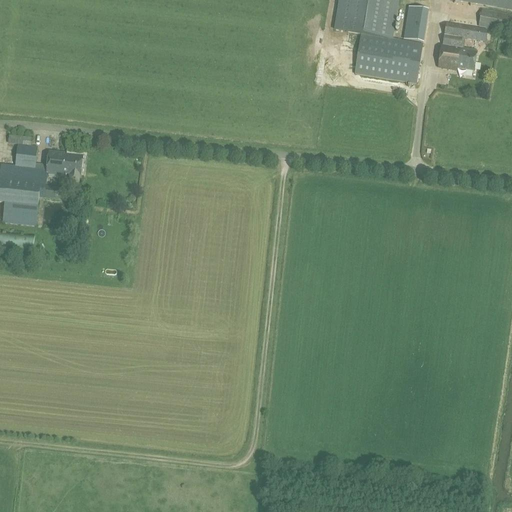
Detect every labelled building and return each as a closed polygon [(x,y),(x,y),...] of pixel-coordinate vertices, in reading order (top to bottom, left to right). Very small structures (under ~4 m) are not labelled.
[(391,40),(397,0),(340,0),(336,31),(361,35),(354,75),(416,86),(423,45),(391,40)] [(511,0),(449,0),(449,2),(511,11),(511,0)] [(428,11),(409,8),(404,40),(423,43),(428,11)] [(511,15),(482,10),(479,27),(511,33),(511,15)] [(457,72),(457,70),(474,73),(478,53),(462,50),(464,40),(486,43),(487,38),(488,30),(446,24),(438,69),(457,72)] [(66,177),(60,176),(59,188),(47,186),(48,175),(46,175),(47,165),(41,165),(41,168),(36,168),(38,148),(30,147),(31,138),(9,136),(8,144),(17,145),(15,166),(1,164),(0,170),(0,203),(5,204),(3,224),(36,228),(40,199),(68,202),(70,189),(65,188),(66,177)] [(48,175),(60,176),(66,177),(66,175),(69,175),(68,182),(80,184),(84,156),(49,150),(47,165),(46,175),(48,175)] [(0,255),(33,258),(35,237),(0,233),(0,255)]
